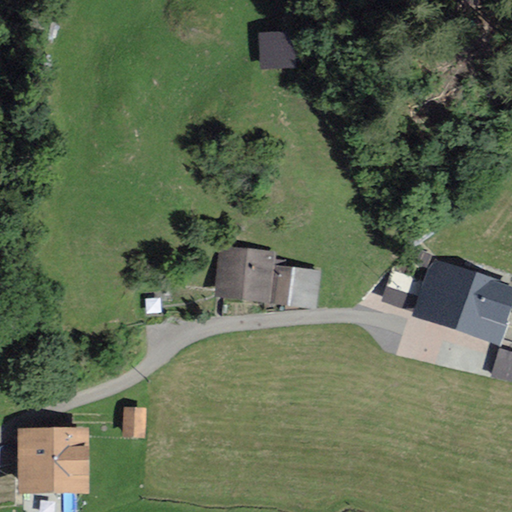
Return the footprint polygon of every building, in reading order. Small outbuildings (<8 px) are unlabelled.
[(298,30),(260,33),(263,69),(301,66),(298,30)] [(277,265),(278,252),(221,247),(217,300),(274,304),(277,265)] [(435,265),(419,317),(501,341),(507,322),(511,323),(511,320),(511,267),(497,260),(489,275),(467,268),(469,263),(446,256),(444,262),(435,265)] [(323,268),(277,265),(274,304),(320,307),(323,268)] [(199,405),(198,379),(183,380),(183,376),(155,377),(157,407),(199,405)] [(147,438),(148,408),(126,407),(124,437),(147,438)] [(93,495),(92,428),(22,429),(23,496),(93,495)]
